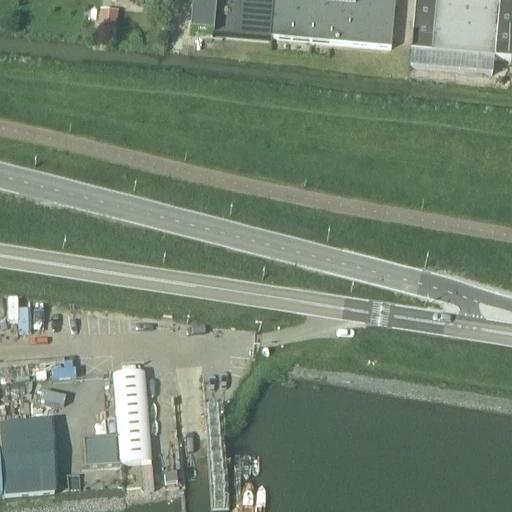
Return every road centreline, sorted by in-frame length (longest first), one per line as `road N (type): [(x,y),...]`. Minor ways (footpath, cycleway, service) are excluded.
road 1 (tertiary): [(511,307),(0,179)]
road 2 (tertiary): [(0,255),(511,333)]
road 3 (unknown): [(178,342),(190,477)]
